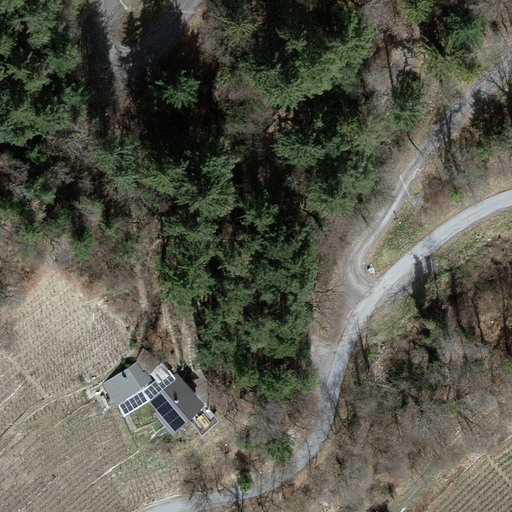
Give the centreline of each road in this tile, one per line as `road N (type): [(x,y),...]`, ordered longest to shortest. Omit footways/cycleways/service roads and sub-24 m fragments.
road 1 (residential): [(376,291),(347,343),(322,427),(302,457),(257,487),(168,511)]
road 2 (track): [(376,291),(355,268),(357,252),(441,137),(511,66)]
road 3 (track): [(198,0),(167,38),(130,61),(111,52),(102,33),(109,0)]
road 4 (unclassified): [(511,198),(454,225),(376,291)]
